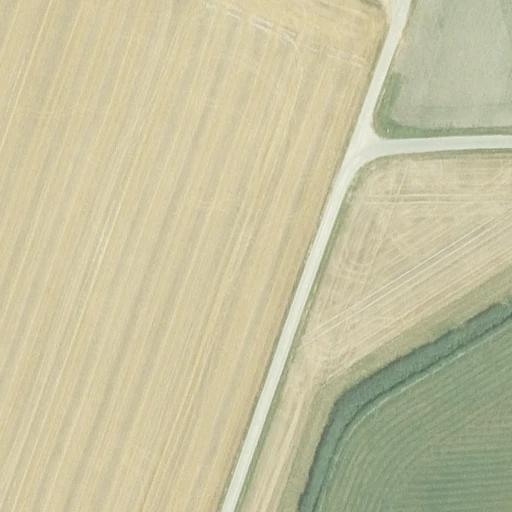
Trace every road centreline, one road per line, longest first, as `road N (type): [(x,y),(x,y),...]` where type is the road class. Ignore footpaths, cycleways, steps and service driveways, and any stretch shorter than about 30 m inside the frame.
road 1 (unclassified): [(404,0),(229,511)]
road 2 (track): [(511,142),(354,149)]
